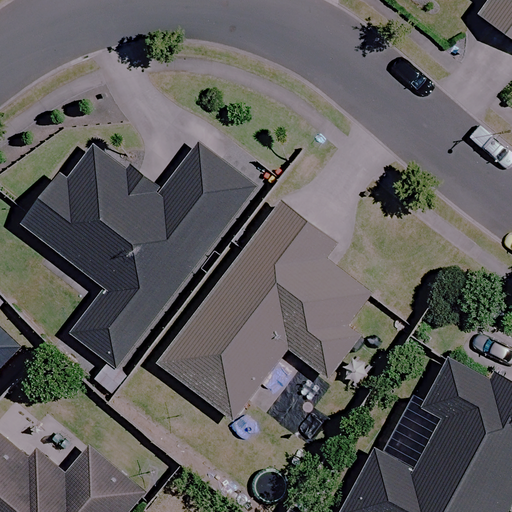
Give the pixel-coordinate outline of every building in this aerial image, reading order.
[(511,0),(416,0),(437,14),(447,0),(454,0),(488,24),(476,41),(511,66),(511,0)] [(20,249),(104,319),(76,352),(114,384),(260,211),(221,179),(201,162),(148,224),(86,172),(20,249)] [(160,383),(231,441),(290,371),(327,402),(361,361),(348,350),(374,319),(326,279),(335,268),(288,229),(160,383)] [(0,393),(23,372),(0,348),(0,393)] [(423,435),(438,444),(410,496),(373,476),(353,511),(511,511),(511,417),(511,418),(487,405),(489,400),(452,381),(423,435)] [(0,442),(0,511),(144,511),(89,466),(64,495),(0,442)]
